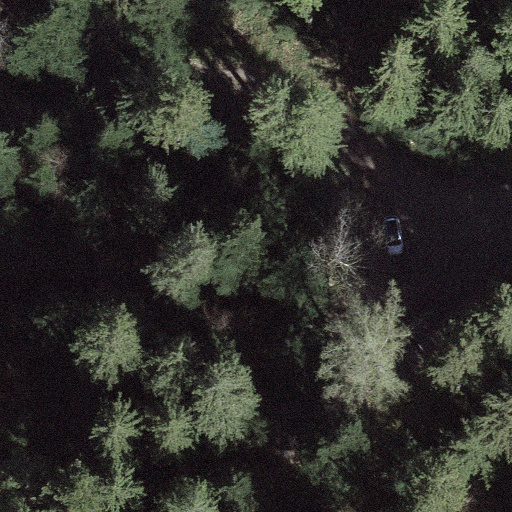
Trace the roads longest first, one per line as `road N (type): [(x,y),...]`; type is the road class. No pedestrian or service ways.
road 1 (track): [(423,332),(364,188),(297,115),(194,88),(122,86),(61,99),(0,132)]
road 2 (track): [(511,253),(207,511)]
